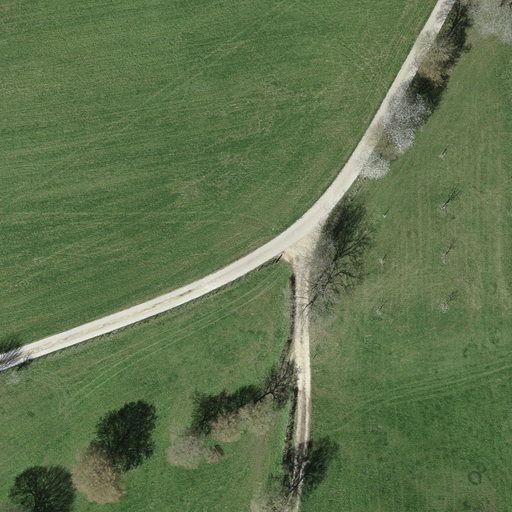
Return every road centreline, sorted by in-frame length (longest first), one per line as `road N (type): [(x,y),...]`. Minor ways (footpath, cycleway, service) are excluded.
road 1 (track): [(0,369),(194,302),(295,241),(319,216)]
road 2 (track): [(287,511),(319,216)]
road 3 (track): [(319,216),(456,0)]
